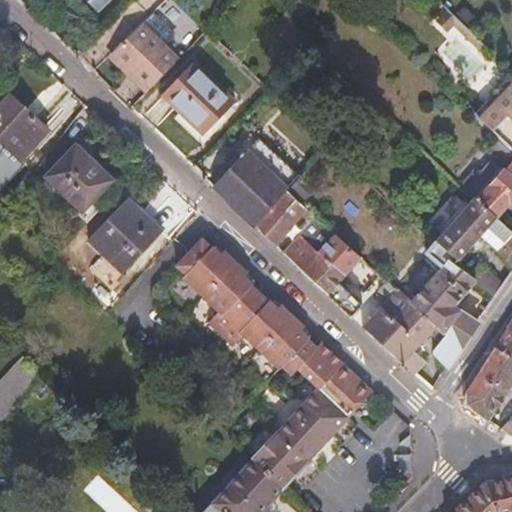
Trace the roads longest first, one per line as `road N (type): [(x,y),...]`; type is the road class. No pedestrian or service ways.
road 1 (residential): [(0,0),(434,410)]
road 2 (tertiary): [(434,410),(511,299)]
